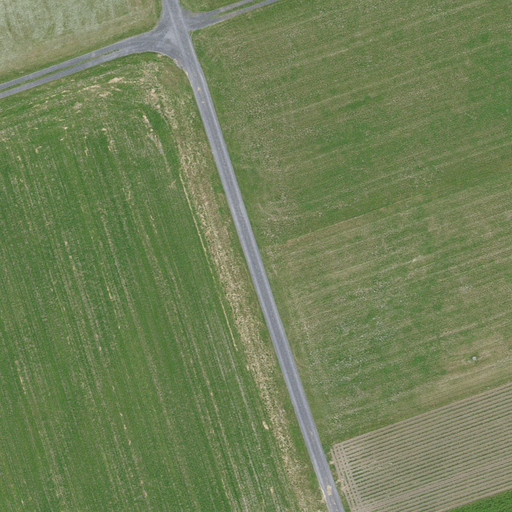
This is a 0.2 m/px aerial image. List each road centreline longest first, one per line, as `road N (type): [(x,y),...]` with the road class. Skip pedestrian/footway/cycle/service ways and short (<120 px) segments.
road 1 (track): [(336,511),(172,0)]
road 2 (track): [(0,88),(255,0)]
